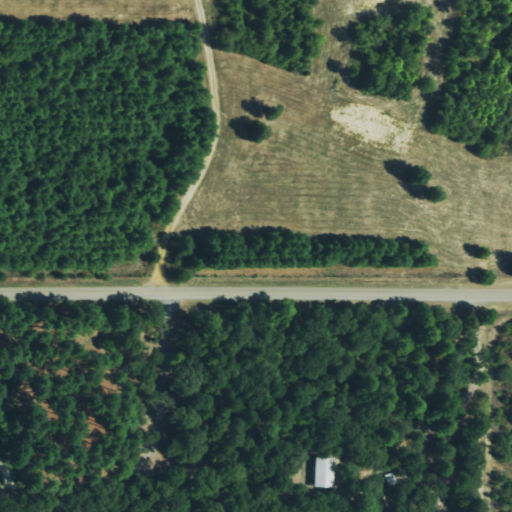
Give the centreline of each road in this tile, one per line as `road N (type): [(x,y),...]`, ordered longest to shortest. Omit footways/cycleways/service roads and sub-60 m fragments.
road 1 (residential): [(511,295),(0,295)]
road 2 (residential): [(177,295),(197,35),(190,0)]
road 3 (residential): [(18,295),(68,497),(81,511)]
